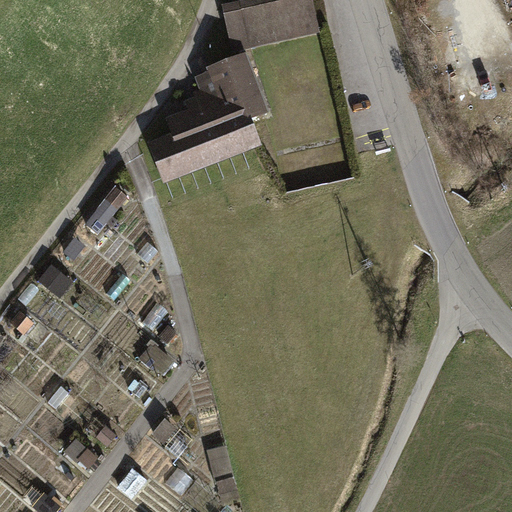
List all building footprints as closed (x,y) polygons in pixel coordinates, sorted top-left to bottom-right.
[(247,0),(248,1),(225,6),(235,48),(259,42),(318,29),(311,0),(247,0)] [(152,144),(165,181),(253,148),(262,145),(251,117),(268,111),(246,54),(210,68),(212,72),(222,99),(190,110),(169,118),(175,135),(152,144)] [(222,99),(212,72),(198,78),(202,90),(196,93),(197,98),(187,101),(190,110),(222,99)] [(128,196),(116,186),(83,226),(95,236),(128,196)] [(150,233),(134,253),(148,264),(159,251),(150,233)] [(75,282),(53,263),(38,280),(60,299),(75,282)] [(163,274),(154,266),(143,280),(152,287),(163,274)] [(172,310),(154,296),(147,304),(165,319),(172,310)] [(37,324),(21,311),(10,324),(26,338),(37,324)] [(180,335),(168,325),(158,337),(170,347),(180,335)] [(177,364),(154,345),(142,359),(165,378),(177,364)] [(45,367),(34,357),(17,377),(29,387),(45,367)] [(57,416),(48,408),(33,425),(43,433),(57,416)] [(120,435),(97,416),(87,428),(110,447),(120,435)] [(180,431),(167,420),(153,437),(165,448),(180,431)] [(100,462),(80,444),(70,456),(90,474),(100,462)] [(226,445),(212,448),(214,461),(228,459),(226,445)] [(148,481),(135,469),(122,485),(135,496),(148,481)] [(236,479),(221,483),(224,496),(239,493),(236,479)]
